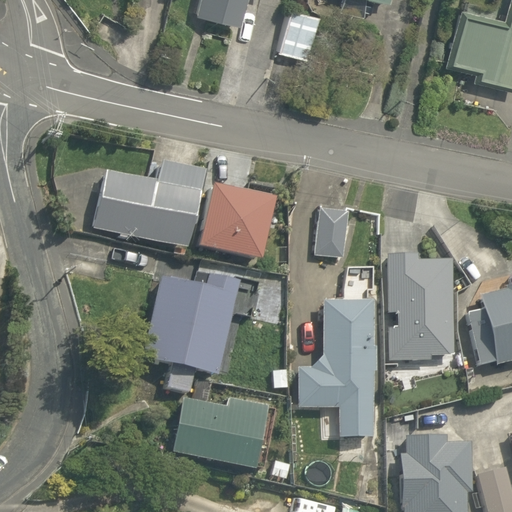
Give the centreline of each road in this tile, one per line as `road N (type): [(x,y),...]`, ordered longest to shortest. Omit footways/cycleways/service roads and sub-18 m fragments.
road 1 (residential): [(13,74),(57,91),(511,186)]
road 2 (residential): [(0,482),(28,447),(49,380),(50,337),(1,133),(13,74)]
